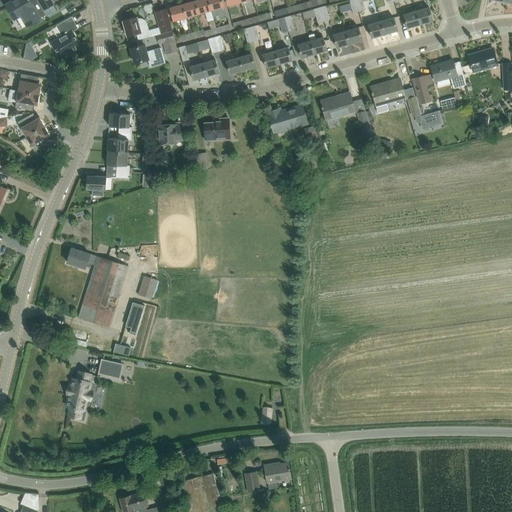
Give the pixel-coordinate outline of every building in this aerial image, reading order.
[(47,15),(38,0),(14,0),(13,1),(13,0),(12,0),(5,4),(14,20),(20,16),(26,27),(41,18),(47,15)] [(56,9),(53,5),(54,5),(51,0),(38,0),(47,15),(56,9)] [(182,4),(186,18),(199,14),(195,0),(182,4)] [(208,0),(195,0),(199,14),(206,12),(208,21),(209,21),(212,29),(203,31),(204,34),(205,37),(217,33),(216,27),(211,10),(211,11),(208,0)] [(211,10),(217,9),(220,19),(227,17),(222,0),(208,0),(211,11),(211,10)] [(312,0),(311,0),(300,3),(302,9),(314,6),(312,0)] [(353,13),(359,11),(356,0),(349,0),(351,2),(339,6),(341,12),(352,9),(353,13)] [(356,0),(359,11),(365,9),(363,1),(365,0),(356,0)] [(300,3),(288,7),(289,13),(302,9),(300,3)] [(182,4),(170,7),(174,21),(186,18),(182,4)] [(326,5),(320,7),(324,21),(330,20),(326,5)] [(289,13),(288,7),(274,11),(276,17),(289,13)] [(320,7),(314,9),(316,16),(318,23),(324,21),(320,7)] [(429,7),(416,11),(420,24),(433,20),(429,7)] [(159,10),(155,11),(159,26),(160,33),(172,30),(166,8),(159,10)] [(407,28),(420,24),(416,11),(403,14),(407,28)] [(258,15),(260,21),(272,18),(270,12),(258,15)] [(246,19),(247,25),(260,21),(258,15),(246,19)] [(291,15),(285,17),(289,31),(295,29),(291,15)] [(73,48),(74,50),(81,47),(72,32),(78,28),(72,16),(56,25),(62,36),(51,42),(61,58),(69,53),(68,51),(73,48)] [(137,17),(123,21),(124,21),(125,26),(124,26),(127,36),(136,33),(138,39),(136,40),(143,38),(151,36),(160,33),(159,26),(149,29),(147,22),(146,21),(145,19),(143,18),(141,18),(139,18),(137,18),(137,17)] [(283,33),(289,31),(285,17),(279,18),(283,33)] [(398,30),(395,21),(394,17),(381,21),(385,34),(398,30)] [(247,25),(246,19),(232,23),(234,29),(247,25)] [(372,38),(385,34),(381,21),(368,24),(372,38)] [(216,27),(217,33),(231,29),(229,24),(216,27)] [(256,25),(250,27),(254,41),(260,39),(256,25)] [(248,43),(254,41),(250,27),(244,29),(248,43)] [(359,27),(346,30),(350,44),(362,40),(359,27)] [(203,29),(190,33),(192,38),(204,34),(203,31),(203,29)] [(337,48),(350,44),(346,30),(333,34),(337,48)] [(176,48),(173,39),(171,31),(157,35),(159,42),(163,42),(166,54),(177,51),(177,50),(180,49),(179,47),(176,48)] [(190,33),(178,36),(179,41),(192,38),(190,33)] [(323,37),(316,39),(314,33),(309,35),(310,40),(314,54),(327,50),(323,37)] [(214,37),(218,51),(225,49),(221,35),(214,37)] [(213,52),(218,51),(214,37),(210,38),(213,52)] [(138,46),(131,48),(135,63),(148,59),(149,62),(163,58),(160,48),(147,52),(143,38),(136,40),(138,46)] [(302,58),(314,54),(310,40),(298,44),(302,58)] [(185,45),(179,47),(180,49),(183,61),(190,59),(185,45)] [(292,60),(288,47),(275,50),(279,64),(292,60)] [(471,66),(472,66),(473,71),(497,65),(493,48),(468,55),(471,64),(471,66)] [(266,67),(279,64),(275,50),(262,54),(266,67)] [(256,67),(252,53),(239,57),(243,70),(256,67)] [(230,74),(243,70),(239,57),(226,61),(230,74)] [(202,62),(206,76),(219,73),(215,58),(202,62)] [(452,59),(431,65),(435,82),(450,78),(453,88),(466,85),(466,83),(460,61),(454,63),(452,59)] [(190,66),(194,80),(206,76),(202,62),(190,66)] [(511,89),(511,82),(511,77),(511,63),(503,63),(505,90),(511,89)] [(20,80),(18,89),(18,90),(40,94),(41,87),(42,84),(38,83),(39,77),(22,74),(20,80)] [(419,104),(422,103),(431,100),(424,76),(412,79),(419,104)] [(392,81),(371,87),(372,91),(371,92),(372,95),(373,94),(377,106),(378,113),(388,110),(386,103),(405,98),(403,90),(403,88),(400,78),(392,80),(392,81)] [(412,87),(403,90),(405,98),(406,100),(408,99),(413,116),(414,115),(415,115),(417,122),(422,120),(423,126),(440,121),(437,111),(420,115),(420,114),(416,97),(415,97),(412,87)] [(38,105),(40,94),(18,90),(15,107),(33,111),(34,105),(38,105)] [(322,109),(323,108),(326,120),(355,112),(350,92),(342,94),(342,96),(321,102),(322,106),(321,106),(322,109)] [(272,126),(274,132),(307,123),(302,104),(277,111),(276,109),(268,111),(271,124),(270,124),(271,126),(272,126)] [(0,117),(7,116),(8,109),(0,107),(0,117)] [(358,113),(365,137),(366,142),(374,140),(366,111),(358,113)] [(119,127),(119,133),(132,133),(132,127),(130,127),(130,113),(110,112),(109,126),(119,127)] [(33,113),(18,122),(26,137),(45,126),(41,119),(40,116),(36,118),(33,113)] [(480,116),(478,124),(488,125),(489,117),(480,116)] [(230,139),(229,128),(229,118),(220,118),(220,122),(204,123),(205,140),(230,139)] [(185,144),(185,139),(184,125),(176,126),(176,127),(172,127),(172,124),(159,125),(159,134),(157,134),(158,143),(161,143),(161,145),(168,145),(168,143),(177,142),(177,144),(180,146),(183,145),(185,144)] [(309,144),(319,142),(315,125),(304,128),(309,144)] [(52,145),(47,137),(51,135),(45,126),(26,137),(38,157),(52,145)] [(132,140),(132,133),(119,133),(118,138),(108,138),(107,151),(128,152),(129,140),(132,140)] [(382,141),(380,147),(389,151),(391,144),(382,141)] [(117,165),(116,171),(130,172),(130,165),(128,165),(128,152),(107,151),(107,164),(117,165)] [(230,152),(223,155),(226,161),(232,159),(230,152)] [(159,163),(155,169),(163,175),(167,169),(167,165),(163,163),(159,163)] [(87,175),(86,189),(92,189),(92,195),(103,196),(104,190),(106,190),(107,176),(87,175)] [(9,190),(0,186),(0,204),(3,199),(5,200),(9,190)] [(147,256),(154,258),(157,247),(150,245),(147,256)] [(79,317),(88,320),(109,326),(127,266),(97,257),(96,256),(72,248),(68,262),(85,268),(86,262),(95,265),(79,317)] [(152,298),(157,282),(158,279),(144,275),(138,294),(152,298)] [(133,302),(125,325),(126,326),(131,327),(130,333),(136,335),(145,305),(134,302),(133,302)] [(115,343),(113,351),(122,354),(124,346),(115,343)] [(102,359),(99,373),(114,376),(113,380),(119,381),(119,378),(132,381),(135,367),(102,359)] [(67,394),(69,394),(67,406),(71,407),(69,415),(80,417),(82,409),(84,410),(86,398),(90,399),(92,391),(88,391),(90,383),(88,382),(90,374),(79,371),(77,380),(73,379),(71,387),(69,386),(67,394)] [(262,407),(260,422),(271,423),(273,408),(262,407)] [(54,433),(59,422),(52,419),(48,430),(54,433)] [(288,463),(265,467),(269,489),(278,487),(277,480),(291,478),(288,463)] [(260,490),(257,471),(245,473),(248,492),(260,490)] [(213,473),(202,476),(212,511),(219,511),(217,504),(222,503),(213,473)] [(204,511),(211,510),(204,485),(201,476),(182,481),(190,511),(204,511)] [(148,506),(144,491),(130,495),(134,511),(147,511),(146,507),(148,506)] [(130,495),(120,498),(123,511),(134,511),(130,495)]
